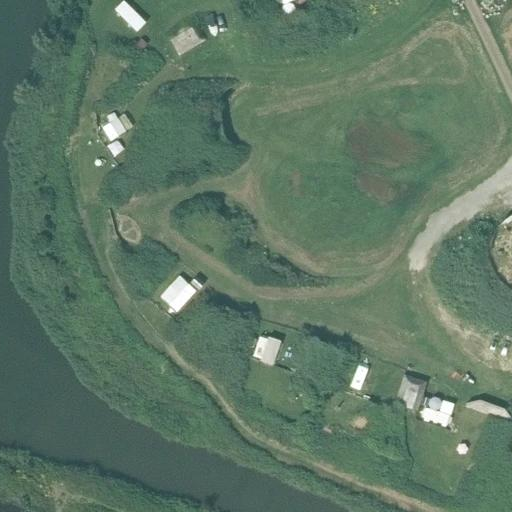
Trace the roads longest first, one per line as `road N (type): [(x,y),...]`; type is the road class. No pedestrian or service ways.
road 1 (track): [(416,267),(417,294),(439,332),(511,382)]
road 2 (track): [(416,267),(436,229),(511,178)]
